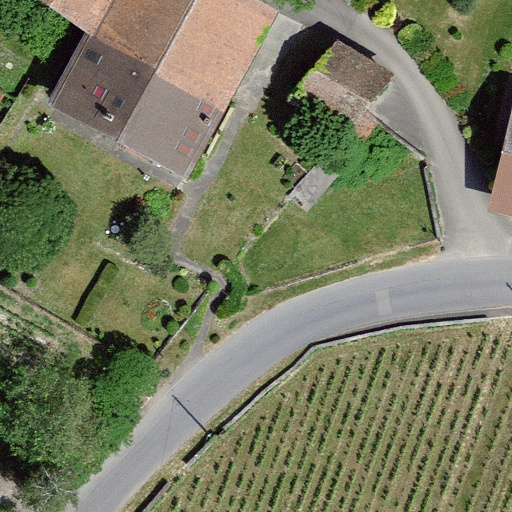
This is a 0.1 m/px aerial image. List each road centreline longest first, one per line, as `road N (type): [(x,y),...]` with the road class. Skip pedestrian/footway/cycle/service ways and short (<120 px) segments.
road 1 (unclassified): [(90,511),(201,398),(286,330),(401,293),(498,285)]
road 2 (residential): [(498,285),(476,205),(409,85),(307,0)]
